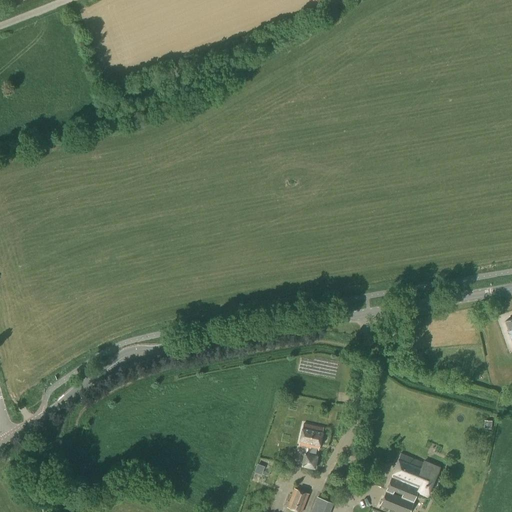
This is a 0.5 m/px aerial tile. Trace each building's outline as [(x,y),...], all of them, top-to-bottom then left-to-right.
[(419,365),(426,361),(419,350),(412,355),(419,365)] [(318,451),(323,427),(303,423),(298,446),(310,449),(309,453),(304,452),(300,467),(315,470),(318,455),(315,455),(316,451),(318,451)] [(422,463),(400,454),(380,506),(396,511),(408,511),(417,492),(428,497),(439,467),(423,461),(422,463)] [(261,475),(264,466),(257,463),(254,472),(261,475)] [(274,478),(277,471),(271,468),(268,475),(274,478)] [(299,511),(301,511),(309,494),(294,488),(286,507),(299,511)] [(322,499),(316,497),(314,503),(319,506),(322,499)] [(40,511),(52,511),(45,500),(37,506),(40,511)]
